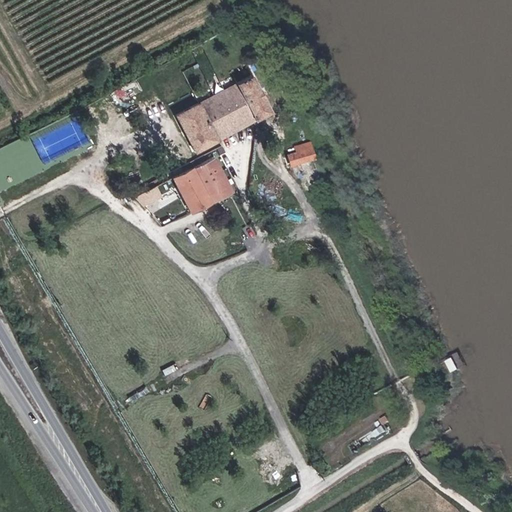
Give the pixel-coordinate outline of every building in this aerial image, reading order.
[(234,90),(250,81),(248,77),(231,86),(234,90)] [(269,118),(250,81),(234,90),(253,127),(269,118)] [(253,127),(234,90),(222,96),(171,122),(190,160),(253,127)] [(310,154),(286,165),(293,178),(317,166),(310,154)] [(181,178),(198,211),(233,193),(235,198),(241,194),(229,167),(221,170),(216,160),(181,178)] [(142,206),(163,195),(158,184),(137,195),(142,206)] [(269,216),(297,201),(291,188),(262,203),(269,216)] [(403,430),(363,451),(369,462),(408,440),(403,430)]
